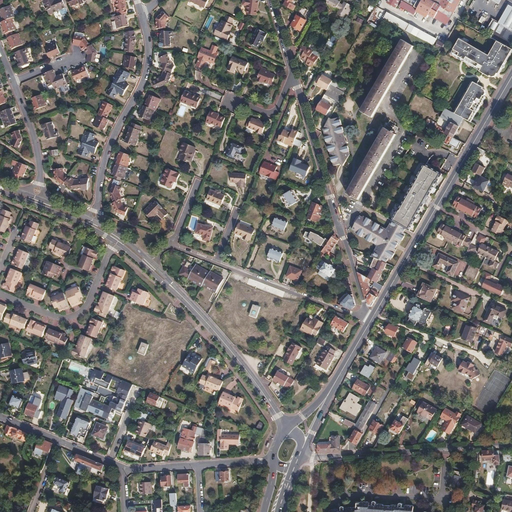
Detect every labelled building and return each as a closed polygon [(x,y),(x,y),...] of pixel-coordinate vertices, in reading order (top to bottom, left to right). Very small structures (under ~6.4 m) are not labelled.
[(51,8),(53,13),(66,7),(62,0),(41,0),(46,10),(51,8)] [(118,15),(126,13),(127,13),(124,0),(119,0),(115,1),(118,15)] [(242,0),(242,5),(247,5),(246,14),(256,15),(258,0),(257,0),(242,0)] [(286,0),(285,3),(294,9),(296,5),(292,2),(292,0),(286,0)] [(344,17),(347,13),(348,11),(350,12),(354,7),(351,6),(351,5),(345,1),(343,4),(340,2),(340,1),(337,0),(327,0),(326,3),(336,9),(337,8),(340,9),(338,14),(344,17)] [(420,10),(403,0),(402,0),(399,6),(417,16),(419,13),(420,10)] [(403,0),(420,10),(419,13),(427,18),(429,15),(433,18),(446,25),(456,6),(460,0),(403,0)] [(498,22),(511,30),(511,6),(509,4),(498,22)] [(0,14),(3,21),(11,17),(13,16),(10,9),(11,8),(9,5),(0,8),(0,14)] [(302,5),(296,15),(297,16),(292,25),(300,30),(306,21),(301,18),(303,14),(304,14),(308,8),(302,5)] [(156,18),(155,20),(155,27),(156,28),(164,27),(164,21),(168,17),(161,12),(156,18)] [(406,30),(410,24),(387,12),(384,17),(406,30)] [(118,15),(111,16),(112,18),(115,18),(115,20),(112,21),(114,28),(129,25),(126,13),(118,15)] [(235,18),(228,15),(225,22),(223,21),(221,27),(219,26),(216,34),(229,40),(231,35),(229,34),(231,31),(234,25),(232,24),(235,18)] [(12,22),(11,17),(3,21),(0,22),(0,23),(4,34),(15,29),(12,22)] [(492,33),(490,37),(497,41),(510,48),(511,45),(511,30),(498,22),(492,19),(486,30),(492,33)] [(422,38),(433,44),(436,40),(436,39),(421,30),(410,24),(406,30),(422,38)] [(258,49),(262,41),(263,39),(265,40),(268,35),(255,28),(247,44),(258,49)] [(126,37),(135,38),(134,30),(127,31),(127,35),(126,35),(126,37)] [(172,30),(160,31),(160,42),(159,44),(159,45),(161,47),(170,46),(170,36),(172,36),(172,30)] [(17,33),(6,38),(10,49),(11,49),(13,53),(14,53),(19,50),(18,46),(21,45),(18,38),(19,37),(17,33)] [(83,39),(75,37),(74,45),(79,47),(83,52),(85,51),(86,53),(89,57),(88,62),(96,64),(99,55),(93,46),(90,47),(85,39),(83,39)] [(126,37),(125,51),(134,52),(135,38),(126,37)] [(369,97),(361,111),(372,117),(388,90),(407,56),(413,46),(402,40),(387,65),(369,97)] [(510,48),(497,41),(489,56),(469,45),(459,40),(451,53),(463,60),(481,70),(479,72),(490,77),(490,76),(493,77),(496,76),(498,74),(499,74),(505,63),(503,62),(511,49),(510,48)] [(437,48),(441,50),(444,44),(438,41),(435,47),(437,48)] [(44,47),(49,58),(60,53),(56,43),(49,46),(48,46),(44,47)] [(199,57),(196,65),(200,67),(202,68),(206,60),(213,63),(217,53),(215,52),(217,47),(213,45),(210,51),(201,47),(197,56),(199,57)] [(303,45),(300,51),(301,57),(301,58),(303,59),(303,61),(314,67),(319,58),(311,54),(312,52),(306,48),(307,47),(303,45)] [(19,50),(14,53),(18,63),(17,64),(18,67),(20,67),(29,63),(25,54),(27,53),(25,48),(19,50)] [(429,63),(432,64),(441,50),(437,48),(430,59),(431,60),(429,63)] [(124,59),(122,66),(134,68),(136,56),(124,54),(123,58),(124,59)] [(160,69),(164,71),(168,72),(171,65),(172,63),(168,54),(160,58),(162,63),(160,69)] [(237,67),(245,70),(248,62),(233,56),(228,68),(235,71),(237,67)] [(84,67),(84,66),(71,71),(75,80),(88,74),(84,67)] [(117,76),(113,83),(125,90),(128,85),(125,83),(124,82),(125,80),(126,81),(128,80),(131,73),(120,69),(118,72),(116,71),(114,75),(117,76)] [(264,82),(270,85),(271,82),(274,83),(277,77),(269,73),(269,72),(262,69),(257,79),(258,80),(257,81),(263,84),(264,82)] [(47,86),(53,84),(55,75),(53,70),(42,74),(47,86)] [(168,72),(164,71),(161,77),(156,79),(157,80),(153,82),(153,83),(152,83),(154,87),(155,87),(155,88),(159,86),(160,87),(168,83),(172,74),(168,72)] [(55,75),(53,84),(55,89),(67,83),(64,78),(62,73),(55,75)] [(319,74),(314,81),(318,83),(317,84),(321,86),(324,88),(327,90),(332,80),(333,80),(323,74),(322,76),(319,74)] [(332,80),(327,90),(324,94),(338,102),(346,89),(332,80)] [(455,113),(464,118),(471,122),(485,96),(483,96),(485,93),(484,90),(482,88),(483,87),(473,82),(455,113)] [(125,90),(113,83),(109,90),(108,89),(106,93),(114,97),(117,93),(118,92),(122,95),(125,90)] [(192,93),(193,92),(185,89),(180,100),(196,106),(200,97),(192,93)] [(43,94),(31,98),(36,109),(46,105),(44,98),(44,96),(43,94)] [(145,105),(155,109),(156,110),(158,103),(159,103),(161,99),(150,94),(145,105)] [(104,100),(98,113),(107,117),(113,105),(104,100)] [(322,100),(317,109),(326,115),(331,106),(322,100)] [(145,105),(144,105),(139,116),(150,120),(152,113),(153,113),(155,109),(145,105)] [(0,113),(2,119),(13,115),(10,107),(0,111),(0,113)] [(427,119),(425,123),(428,124),(433,127),(438,129),(449,135),(453,137),(464,118),(455,113),(445,108),(440,117),(450,122),(449,125),(446,131),(444,129),(436,125),(437,124),(427,119)] [(210,110),(206,120),(211,123),(220,127),(224,117),(218,114),(215,113),(215,112),(210,110)] [(107,117),(98,113),(96,117),(97,118),(93,124),(103,129),(109,119),(107,117)] [(13,115),(2,119),(5,127),(16,123),(13,115)] [(251,122),(249,127),(263,132),(267,123),(251,117),(249,121),(251,122)] [(330,117),(323,128),(325,128),(326,129),(327,132),(324,133),(334,165),(340,164),(343,165),(348,156),(347,153),(349,153),(346,141),(344,141),(343,136),(344,135),(338,117),(332,119),(330,117)] [(42,124),(42,126),(42,128),(44,129),(47,139),(59,135),(58,131),(55,132),(52,121),(42,124)] [(366,161),(347,193),(358,200),(374,171),(395,135),(394,134),(398,128),(388,122),(366,161)] [(131,126),(128,134),(139,138),(141,131),(140,130),(142,126),(133,123),(131,127),(131,126)] [(278,140),(292,146),(298,131),(293,129),(291,132),(291,133),(288,132),(283,130),(281,135),(280,135),(278,140)] [(18,130),(10,133),(12,140),(10,145),(18,148),(22,139),(18,130)] [(86,135),(83,142),(96,147),(98,142),(94,141),(94,138),(95,134),(86,131),(84,135),(86,135)] [(139,138),(128,134),(125,141),(136,146),(139,138)] [(453,137),(449,135),(445,143),(449,145),(450,145),(458,149),(461,142),(453,137)] [(232,141),(226,156),(234,159),(237,152),(241,154),(244,146),(232,141)] [(96,147),(83,142),(80,150),(79,149),(77,153),(86,157),(88,152),(90,151),(94,153),(96,147)] [(180,146),(179,150),(183,151),(182,153),(181,153),(180,154),(179,158),(187,161),(187,160),(190,161),(196,147),(183,142),(181,146),(180,146)] [(116,162),(117,163),(127,167),(129,162),(128,162),(131,155),(120,151),(116,162)] [(451,165),(452,163),(454,164),(456,158),(450,155),(446,163),(451,165)] [(309,157),(299,161),(303,174),(313,171),(310,160),(309,157)] [(265,161),(260,172),(277,179),(280,171),(276,170),(278,166),(265,161)] [(15,165),(10,177),(17,179),(19,175),(22,176),(26,165),(15,162),(14,164),(15,165)] [(127,167),(117,163),(112,174),(115,175),(121,177),(123,178),(125,175),(125,174),(127,167)] [(392,221),(406,229),(409,231),(416,219),(425,203),(423,202),(426,196),(428,197),(436,183),(437,183),(442,174),(425,164),(417,178),(418,178),(412,187),(411,186),(406,195),(407,196),(399,209),(392,221)] [(476,164),(472,172),(481,176),(484,168),(476,164)] [(64,183),(68,177),(63,173),(63,168),(54,169),(55,178),(63,184),(64,183)] [(161,183),(171,187),(175,177),(178,178),(180,173),(177,172),(177,171),(167,168),(161,183)] [(232,173),(231,182),(238,182),(238,186),(246,187),(247,174),(232,173)] [(502,184),(507,186),(507,185),(509,186),(511,187),(511,176),(507,174),(502,184)] [(70,176),(68,177),(64,183),(72,189),(82,188),(80,179),(74,179),(70,176)] [(490,181),(481,176),(478,183),(476,182),(473,187),(485,192),(490,181)] [(113,184),(119,186),(121,180),(120,180),(114,177),(111,183),(113,184)] [(466,184),(473,186),(475,181),(468,178),(466,184)] [(119,186),(113,184),(110,192),(114,201),(120,199),(121,198),(119,193),(121,187),(119,186)] [(219,192),(215,190),(210,188),(206,198),(220,204),(224,194),(219,192)] [(290,190),(281,195),(287,207),(296,202),(290,190)] [(457,197),(451,206),(476,219),(481,209),(472,205),(474,203),(466,199),(465,201),(457,197)] [(114,201),(112,202),(116,211),(125,215),(128,207),(123,204),(120,199),(114,201)] [(149,206),(143,213),(151,220),(159,212),(164,217),(167,214),(162,209),(162,208),(155,202),(150,207),(149,206)] [(312,204),(310,212),(319,215),(322,206),(313,203),(312,204)] [(4,210),(0,218),(0,231),(5,233),(9,224),(10,224),(12,221),(10,220),(12,217),(10,217),(11,213),(4,210)] [(319,215),(310,212),(308,218),(319,222),(321,217),(319,215)] [(496,222),(491,232),(500,236),(508,221),(498,216),(495,221),(496,222)] [(275,217),(271,227),(283,232),(287,222),(275,217)] [(371,256),(386,263),(389,259),(390,258),(392,259),(396,250),(395,249),(398,244),(399,245),(404,237),(402,235),(403,233),(389,225),(388,228),(388,231),(384,232),(384,229),(370,221),(363,217),(362,218),(359,217),(352,230),(354,231),(354,232),(367,240),(375,244),(377,244),(378,248),(376,249),(371,256)] [(23,229),(20,239),(27,242),(28,241),(29,241),(37,223),(29,220),(28,224),(26,223),(25,226),(24,225),(22,229),(23,229)] [(389,225),(403,233),(406,229),(392,221),(389,225)] [(197,222),(195,232),(203,235),(202,239),(208,241),(212,227),(197,222)] [(248,240),(249,238),(251,233),(253,233),(255,229),(244,224),(239,223),(235,232),(244,236),(243,238),(248,240)] [(466,237),(442,224),(437,233),(445,238),(444,240),(452,244),(453,242),(461,246),(462,245),(469,248),(470,245),(472,242),(465,239),(466,237)] [(323,248),(327,239),(319,235),(312,233),(311,233),(306,231),(302,238),(314,242),(323,248)] [(339,239),(335,236),(333,235),(322,252),(328,256),(328,255),(337,242),(339,239)] [(478,252),(477,254),(492,261),(489,267),(495,270),(499,264),(494,262),(499,253),(483,245),(486,239),(480,235),(477,241),(482,244),(479,250),(478,252)] [(51,240),(48,247),(51,249),(50,250),(53,252),(53,253),(56,254),(57,253),(66,257),(70,249),(68,248),(68,247),(51,240)] [(470,245),(469,248),(467,251),(473,255),(476,250),(477,248),(470,245)] [(86,248),(78,267),(90,272),(92,266),(91,265),(93,259),(91,258),(92,257),(94,257),(96,256),(96,255),(97,254),(95,251),(86,248)] [(271,248),(267,257),(279,262),(283,253),(271,248)] [(14,259),(11,265),(22,269),(28,254),(19,250),(15,259),(14,259)] [(438,254),(432,266),(439,269),(442,263),(448,266),(445,272),(452,276),(458,263),(438,254)] [(382,272),(386,263),(371,256),(370,256),(369,259),(374,261),(373,262),(379,264),(377,270),(382,272)] [(48,262),(43,274),(52,278),(54,274),(57,275),(61,267),(48,262)] [(326,263),(321,271),(330,277),(335,280),(339,275),(338,274),(342,268),(338,265),(335,269),(332,267),(333,266),(332,265),(331,264),(329,265),(326,263)] [(202,283),(209,271),(196,264),(192,270),(188,277),(201,285),(202,283)] [(464,276),(474,281),(479,270),(477,268),(469,265),(464,276)] [(291,266),(287,276),(298,281),(302,271),(291,266)] [(110,280),(107,286),(119,291),(127,271),(117,267),(115,267),(114,270),(115,272),(116,273),(115,275),(114,274),(111,280),(110,280)] [(187,278),(188,277),(192,270),(184,267),(180,275),(184,278),(185,277),(187,278)] [(3,284),(3,286),(4,289),(13,293),(21,273),(10,269),(7,274),(9,275),(6,281),(8,282),(7,284),(6,284),(3,284)] [(210,269),(209,271),(202,283),(216,291),(224,277),(210,269)] [(330,277),(321,271),(319,274),(328,280),(330,277)] [(491,275),(485,272),(482,278),(485,280),(482,287),(500,296),(504,288),(497,284),(497,285),(489,281),(491,275)] [(371,280),(359,274),(364,289),(369,307),(373,307),(380,296),(373,292),(372,294),(369,284),(371,280)] [(377,283),(374,281),(372,286),(381,290),(383,286),(377,283)] [(436,290),(423,284),(418,296),(431,302),(436,290)] [(33,296),(42,300),(46,291),(30,285),(26,295),(32,298),(33,296)] [(78,288),(65,292),(70,306),(78,303),(77,299),(81,297),(78,288)] [(134,292),(131,300),(144,305),(149,293),(139,289),(137,293),(134,292)] [(455,298),(467,303),(470,297),(455,291),(453,297),(455,298)] [(116,296),(105,292),(102,298),(104,299),(101,305),(103,305),(102,307),(101,307),(99,307),(98,310),(98,311),(99,312),(108,316),(116,296)] [(62,294),(49,298),(53,308),(57,306),(59,310),(66,307),(62,294)] [(356,300),(351,295),(342,305),(348,308),(349,307),(353,310),(357,307),(354,303),(356,300)] [(454,301),(451,307),(462,313),(467,303),(455,298),(454,301)] [(491,303),(485,317),(491,320),(494,313),(502,317),(506,310),(491,303)] [(254,306),(250,315),(256,318),(260,308),(254,306)] [(409,318),(407,323),(414,326),(416,321),(418,322),(419,319),(426,322),(430,312),(430,311),(425,309),(424,309),(423,310),(413,306),(408,317),(409,318)] [(346,315),(335,311),(334,313),(338,315),(337,316),(332,325),(344,332),(350,324),(343,320),(346,315)] [(24,328),(25,329),(29,320),(19,316),(20,315),(16,314),(15,315),(13,314),(12,315),(8,314),(5,321),(23,329),(24,328)] [(93,326),(89,335),(98,339),(104,324),(94,319),(91,325),(93,326)] [(306,319),(300,330),(311,337),(312,335),(316,337),(320,329),(319,329),(322,324),(315,320),(313,323),(306,319)] [(28,331),(43,337),(47,328),(38,324),(38,323),(32,320),(28,331)] [(488,329),(473,322),(471,326),(467,325),(461,338),(471,342),(475,333),(484,337),(488,329)] [(393,337),(396,332),(397,328),(389,324),(385,333),(393,337)] [(48,339),(66,347),(69,339),(66,337),(67,336),(64,335),(64,334),(61,332),(60,333),(51,329),(47,337),(49,338),(48,339)] [(488,329),(484,337),(484,338),(491,340),(493,336),(497,337),(498,333),(488,329)] [(94,340),(82,335),(80,341),(81,342),(78,348),(80,349),(80,351),(78,350),(76,351),(76,352),(75,354),(76,356),(86,359),(94,340)] [(511,342),(511,339),(503,335),(495,352),(502,355),(506,345),(510,347),(511,342)] [(320,337),(317,341),(324,345),(326,340),(320,337)] [(408,338),(403,348),(411,353),(417,343),(408,338)] [(292,365),(296,358),(302,347),(293,342),(291,346),(290,346),(288,350),(289,350),(286,354),(287,354),(284,360),(292,365)] [(142,343),(138,352),(144,355),(148,345),(142,343)] [(8,344),(0,346),(0,356),(11,354),(8,344)] [(327,346),(317,364),(326,370),(334,356),(333,355),(335,351),(327,346)] [(376,347),(370,357),(380,363),(386,352),(376,347)] [(48,352),(47,353),(66,360),(67,358),(62,356),(49,351),(48,350),(48,352)] [(34,352),(23,354),(26,364),(36,361),(34,352)] [(397,352),(396,354),(391,362),(393,363),(393,362),(394,362),(399,354),(397,352)] [(431,364),(437,367),(442,359),(435,354),(434,356),(431,354),(425,365),(429,367),(431,364)] [(193,358),(188,355),(182,365),(190,370),(189,372),(193,374),(201,359),(194,356),(193,358)] [(410,363),(406,370),(413,374),(420,361),(415,358),(411,364),(410,363)] [(208,370),(211,371),(215,361),(210,359),(207,367),(206,366),(205,369),(208,370)] [(463,361),(458,369),(459,369),(459,371),(465,374),(466,373),(469,375),(473,379),(480,372),(477,369),(476,369),(472,365),(473,364),(467,361),(466,363),(463,361)] [(365,366),(361,374),(368,378),(374,368),(370,366),(369,368),(365,366)] [(111,392),(127,398),(132,385),(108,375),(90,367),(88,367),(83,380),(111,392)] [(22,369),(10,372),(13,382),(24,379),(22,369)] [(285,385),(290,388),(295,380),(279,371),(274,380),(284,386),(285,385)] [(210,375),(207,374),(206,376),(203,375),(199,382),(217,390),(218,389),(220,389),(223,381),(217,378),(214,377),(214,375),(210,374),(210,375)] [(96,417),(104,420),(110,407),(121,412),(126,399),(127,398),(111,392),(83,380),(82,383),(73,408),(94,416),(96,417)] [(357,380),(353,388),(365,395),(369,387),(357,380)] [(57,416),(66,419),(72,400),(70,399),(73,391),(60,386),(55,398),(63,401),(57,416)] [(224,392),(219,404),(238,412),(243,402),(242,400),(239,398),(237,399),(237,401),(235,400),(236,399),(230,396),(230,395),(224,392)] [(156,405),(158,400),(160,397),(150,393),(147,401),(156,405)] [(345,401),(341,408),(345,411),(346,409),(355,415),(360,406),(356,404),(359,399),(350,394),(346,401),(345,401)] [(12,395),(9,404),(19,408),(23,400),(12,395)] [(32,396),(31,395),(28,403),(29,404),(25,413),(33,417),(36,409),(38,410),(39,407),(37,406),(40,399),(32,396)] [(358,422),(355,426),(357,427),(354,433),(351,439),(357,443),(363,432),(361,431),(376,404),(370,401),(362,414),(358,422)] [(423,402),(418,412),(431,419),(437,410),(423,402)] [(110,407),(104,420),(116,425),(121,412),(110,407)] [(73,408),(70,415),(78,418),(90,423),(91,424),(94,416),(73,408)] [(446,408),(441,417),(447,420),(442,429),(450,433),(461,414),(457,411),(456,414),(446,408)] [(391,428),(399,433),(408,419),(403,416),(399,423),(395,421),(391,428)] [(463,424),(480,434),(486,425),(482,423),(481,423),(468,416),(463,424)] [(90,423),(78,418),(72,432),(79,435),(83,426),(88,428),(90,423)] [(139,424),(135,433),(145,437),(149,428),(151,429),(153,425),(140,419),(138,423),(139,424)] [(353,428),(356,424),(345,419),(343,423),(353,428)] [(373,420),(368,430),(378,435),(379,432),(381,432),(382,429),(381,429),(383,426),(373,420)] [(97,423),(93,435),(103,439),(105,433),(104,432),(106,427),(97,423)] [(27,433),(8,426),(5,432),(10,434),(11,433),(19,437),(19,438),(24,440),(27,433)] [(178,448),(191,452),(194,442),(192,442),(195,432),(190,430),(184,428),(178,448)] [(220,429),(216,429),(216,441),(220,441),(220,449),(228,449),(228,444),(238,444),(238,434),(220,434),(220,429)] [(200,437),(199,444),(199,455),(210,455),(210,444),(206,444),(206,439),(204,438),(200,437)] [(319,446),(319,452),(340,451),(343,446),(337,446),(337,444),(338,444),(338,437),(332,437),(333,446),(330,446),(319,446)] [(380,437),(373,449),(378,448),(383,439),(380,437)] [(39,452),(47,456),(49,452),(51,445),(51,443),(44,440),(41,449),(39,452)] [(130,452),(142,457),(145,448),(128,441),(126,446),(131,448),(130,452)] [(166,446),(155,441),(151,451),(162,456),(163,453),(168,455),(170,448),(166,446)] [(130,452),(125,450),(124,453),(128,454),(129,453),(137,457),(137,458),(141,460),(142,457),(130,452)] [(493,451),(482,451),(483,460),(494,460),(494,462),(496,463),(498,463),(499,462),(499,456),(499,455),(494,456),(493,451)] [(94,461),(83,457),(79,467),(78,467),(75,472),(83,476),(85,470),(88,465),(89,465),(90,462),(93,462),(94,461)] [(88,465),(85,470),(96,474),(98,470),(98,469),(102,470),(104,465),(94,461),(93,462),(90,462),(89,465),(88,465)] [(452,473),(450,482),(459,485),(461,479),(462,479),(462,476),(460,475),(461,472),(455,471),(454,474),(452,473)] [(229,472),(216,472),(216,481),(229,481),(229,472)] [(188,474),(178,475),(179,483),(184,483),(184,486),(189,486),(188,474)] [(165,477),(161,477),(161,486),(171,486),(171,475),(165,476),(165,477)] [(57,477),(54,484),(61,487),(59,491),(65,493),(69,482),(57,477)] [(151,482),(140,482),(140,494),(151,493),(151,482)] [(97,486),(93,504),(108,507),(111,495),(108,495),(110,489),(97,486)] [(511,511),(511,502),(503,500),(501,510),(510,511),(511,511)] [(475,511),(479,511),(480,510),(483,511),(484,506),(481,505),(481,502),(474,501),(473,507),(476,508),(475,511)] [(330,511),(413,511),(414,510),(413,509),(412,508),(407,507),(405,509),(402,509),(402,508),(401,507),(401,506),(400,506),(399,506),(398,507),(391,506),(388,506),(376,505),(375,504),(373,503),(372,505),(369,505),(368,503),(361,502),(361,503),(357,503),(357,507),(356,507),(344,510),(344,508),(343,507),(342,507),(341,508),(340,509),(340,510),(340,511),(338,511),(336,511),(330,511)]
